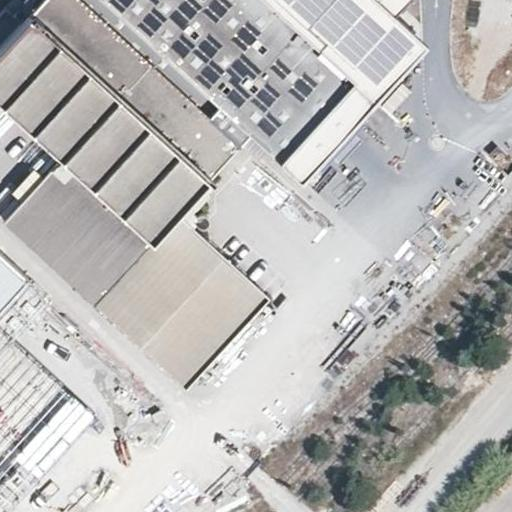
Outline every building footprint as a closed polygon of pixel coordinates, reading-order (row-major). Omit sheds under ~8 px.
[(208,183),(244,142),(83,0),(45,0),(38,8),(29,0),(15,0),(0,16),(0,94),(67,157),(10,220),(190,383),(271,292),(199,227),(203,222),(207,223),(212,216),(201,207),(190,219),(182,212),(208,183)] [(83,0),(244,142),(252,133),(287,164),(364,79),(276,0),(83,0)] [(276,0),(364,79),(399,40),(398,14),(382,0),(276,0)] [(31,165),(0,197),(0,213),(4,217),(43,176),(31,165)] [(216,191),(208,183),(182,212),(190,219),(201,207),(216,191)] [(0,311),(28,281),(0,256),(0,311)] [(0,511),(8,511),(96,417),(0,329),(0,511)]
